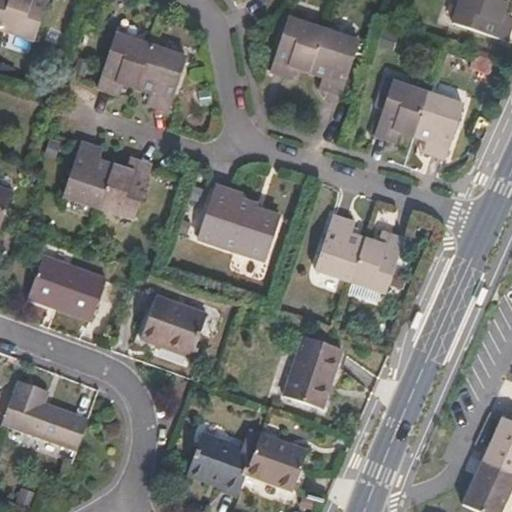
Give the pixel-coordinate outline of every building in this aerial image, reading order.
[(0,0),(0,29),(34,41),(47,0),(0,0)] [(499,15),(504,2),(504,0),(458,0),(451,24),(502,41),(510,18),(499,15)] [(341,95),(359,42),(281,15),(272,43),(279,45),(271,70),(292,78),(295,66),(322,75),(319,87),(341,95)] [(169,112),(186,59),(149,48),(115,36),(97,87),(119,95),(123,84),(135,88),(148,93),(146,104),(169,112)] [(443,160),(461,104),(391,82),(374,136),(395,143),(399,132),(426,141),(422,152),(443,160)] [(135,220),(146,187),(151,168),(131,161),(128,172),(101,164),(103,152),(80,145),(64,197),(135,220)] [(278,222),(279,215),(255,207),(238,202),(239,196),(212,187),(197,237),(266,260),(278,222)] [(0,227),(12,194),(0,189),(0,227)] [(386,294),(401,245),(403,240),(381,233),(378,244),(349,234),(353,223),(332,216),(314,271),(386,294)] [(29,299),(60,311),(93,322),(107,279),(43,256),(29,299)] [(191,359),(207,314),(158,296),(142,341),(191,359)] [(320,412),(342,352),(302,338),(281,398),(320,412)] [(75,451),(86,422),(42,406),(47,391),(18,380),(1,425),(75,451)] [(511,475),(511,423),(501,419),(481,462),(511,475)] [(243,478),(253,453),(203,433),(187,476),(221,489),(219,494),(235,500),(243,478)] [(289,495),(304,455),(259,438),(253,453),(243,478),(289,495)] [(503,511),(511,492),(511,475),(481,462),(462,504),(479,511),(503,511)]
